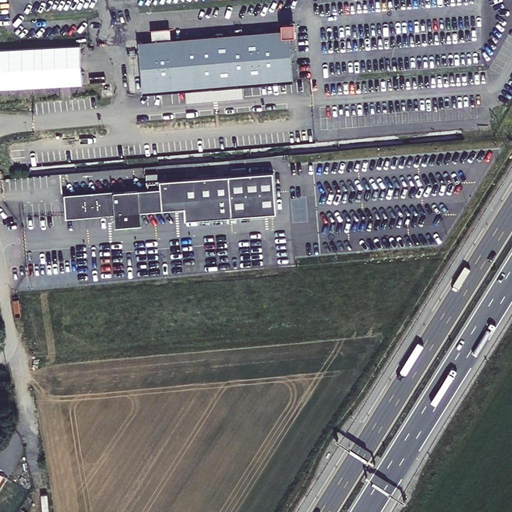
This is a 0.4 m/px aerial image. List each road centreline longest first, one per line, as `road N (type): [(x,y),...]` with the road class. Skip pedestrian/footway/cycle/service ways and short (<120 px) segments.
road 1 (motorway): [(511,210),(323,511)]
road 2 (motorway): [(364,511),(511,276)]
